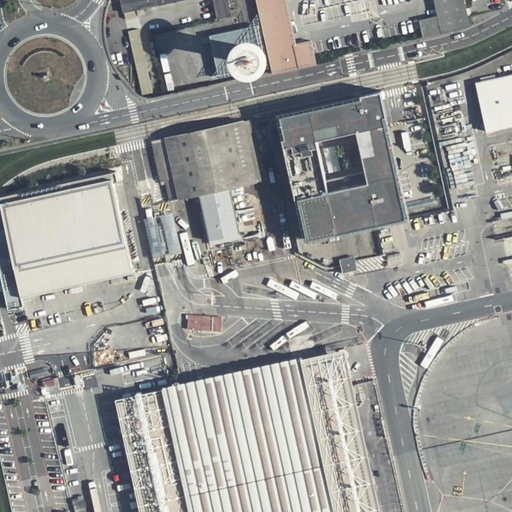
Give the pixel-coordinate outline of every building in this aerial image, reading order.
[(234,15),(230,0),(122,0),(125,12),(178,0),(215,0),(220,18),(234,15)] [(288,0),(257,0),(273,71),(318,61),(313,39),(298,42),(288,0)] [(472,25),(466,0),(436,0),(439,14),(420,18),(424,36),(472,25)] [(219,69),(211,79),(271,66),(259,13),(249,26),(211,34),(219,69)] [(144,96),(154,94),(139,28),(130,30),(144,96)] [(511,125),(511,73),(476,82),(487,131),(511,125)] [(404,218),(386,116),(389,115),(383,89),(363,94),(363,97),(283,115),(288,137),(285,138),(298,197),(301,196),(310,238),(377,223),(404,218)] [(255,121),(254,117),(152,140),(161,180),(167,179),(171,200),(201,194),(231,187),(268,179),(255,121)] [(0,206),(4,205),(3,202),(114,177),(115,181),(120,180),(117,170),(3,195),(0,197),(0,206)] [(115,181),(114,177),(3,202),(4,205),(5,211),(23,295),(135,270),(115,181)] [(231,187),(201,194),(211,239),(242,232),(231,187)] [(23,295),(5,211),(0,212),(0,261),(10,308),(25,304),(23,295)] [(174,211),(146,217),(155,257),(183,251),(174,211)] [(356,255),(341,258),(342,264),(344,272),(359,268),(357,259),(356,255)] [(303,355),(337,511),(382,511),(346,346),(303,355)] [(182,382),(164,386),(192,511),(337,511),(303,355),(182,382)] [(192,511),(164,386),(118,396),(143,511),(192,511)]
